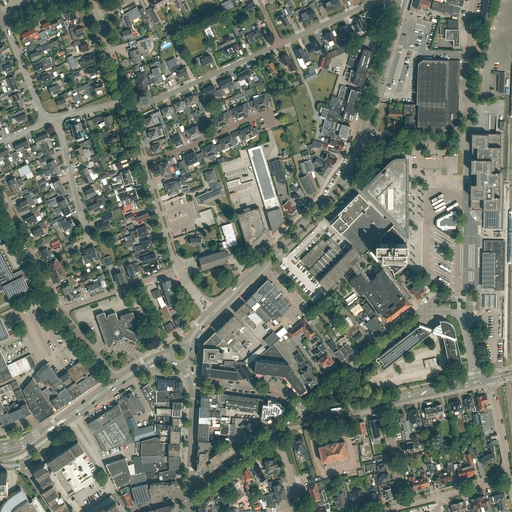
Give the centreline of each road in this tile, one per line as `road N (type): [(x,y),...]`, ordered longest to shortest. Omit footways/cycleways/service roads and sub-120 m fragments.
road 1 (secondary): [(233,293),(340,184),(363,135)]
road 2 (residential): [(309,403),(423,316),(465,320)]
road 3 (residential): [(127,112),(279,44)]
road 4 (residential): [(393,2),(355,129),(363,135)]
road 5 (residential): [(467,141),(472,0)]
road 6 (residential): [(143,162),(269,112)]
road 7 (residential): [(60,310),(0,191)]
road 8 (secondary): [(363,135),(399,12)]
road 9 (residential): [(60,310),(177,269)]
road 10 (residential): [(87,236),(55,118)]
